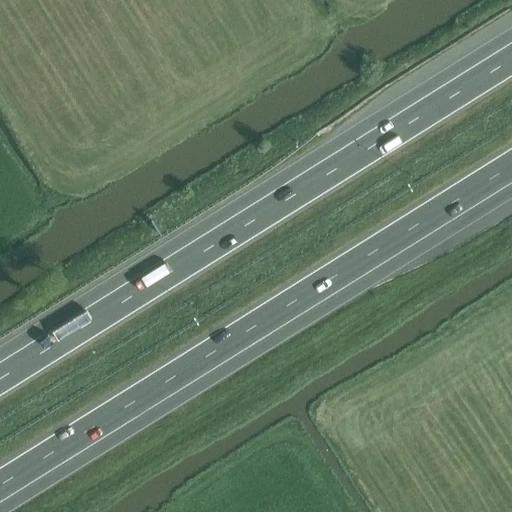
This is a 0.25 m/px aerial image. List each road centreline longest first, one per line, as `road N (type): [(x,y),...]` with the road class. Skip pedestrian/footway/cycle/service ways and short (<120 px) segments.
road 1 (motorway): [(511,60),(0,380)]
road 2 (motorway): [(0,496),(511,176)]
